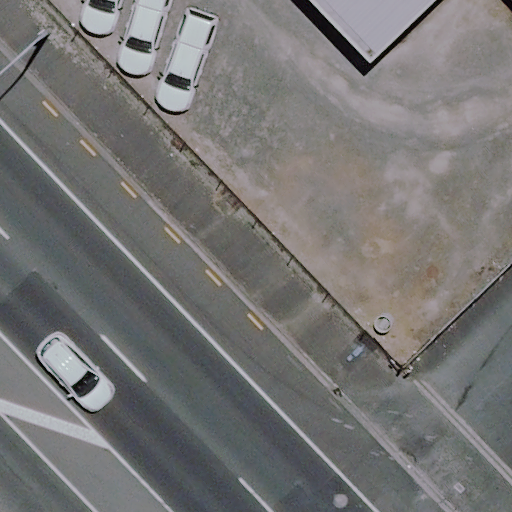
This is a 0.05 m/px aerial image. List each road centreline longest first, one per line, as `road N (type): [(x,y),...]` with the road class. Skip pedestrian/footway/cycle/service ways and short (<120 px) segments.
road 1 (trunk): [(183,511),(0,309)]
road 2 (unknown): [(355,511),(511,368)]
